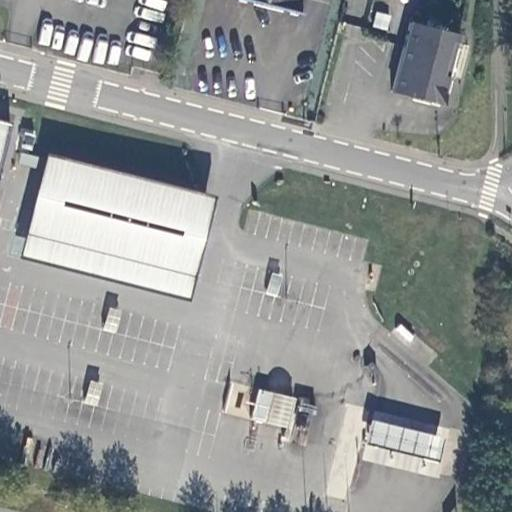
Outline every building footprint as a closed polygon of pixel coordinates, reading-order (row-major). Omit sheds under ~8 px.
[(246,0),(299,13),(301,0),(246,0)] [(408,21),(390,92),(431,102),(441,96),(447,76),(451,77),(460,43),(455,42),(457,34),(408,21)] [(441,96),(431,102),(439,104),(441,96)] [(0,154),(8,123),(0,121),(0,154)] [(212,195),(43,152),(16,258),(186,301),(212,195)] [(251,420),(290,428),(297,397),(258,389),(251,420)] [(441,437),(398,427),(368,419),(362,443),(396,452),(435,462),(441,437)]
